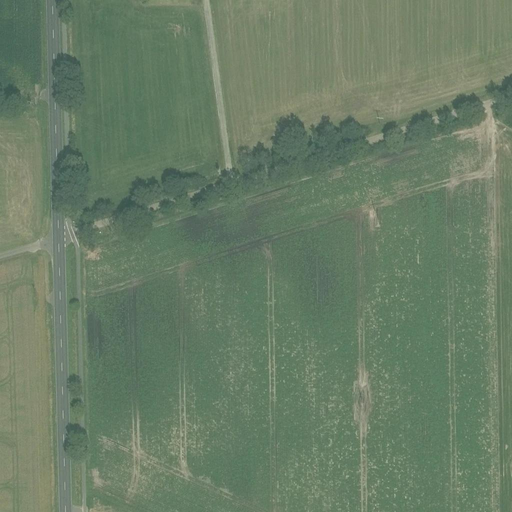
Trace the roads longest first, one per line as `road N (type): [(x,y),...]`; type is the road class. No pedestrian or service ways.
road 1 (residential): [(58,236),(511,99)]
road 2 (tertiary): [(58,236),(66,511)]
road 3 (tertiary): [(52,0),(58,236)]
